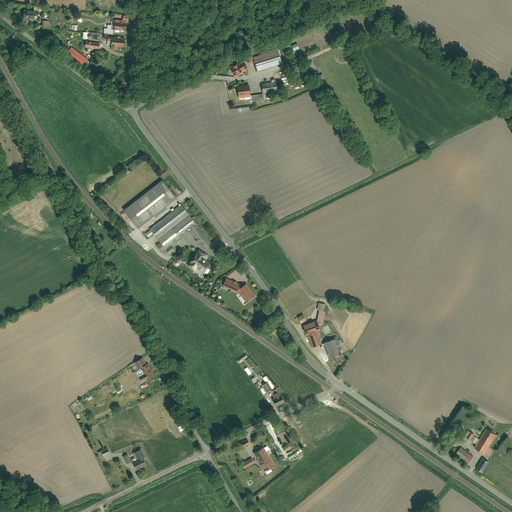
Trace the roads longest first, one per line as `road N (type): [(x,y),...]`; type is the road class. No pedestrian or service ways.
road 1 (unclassified): [(0,77),(204,453)]
road 2 (residential): [(340,385),(310,363),(131,109)]
road 3 (track): [(511,99),(391,28),(238,78)]
road 4 (residential): [(511,504),(340,385)]
road 5 (residential): [(131,109),(0,19)]
road 6 (unclassified): [(340,385),(204,453)]
road 7 (unclassified): [(204,453),(84,511)]
